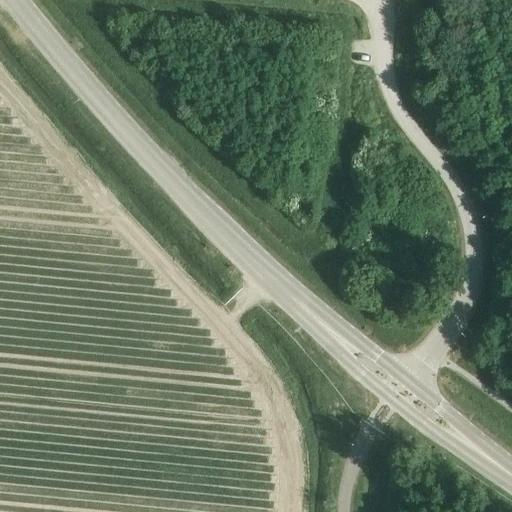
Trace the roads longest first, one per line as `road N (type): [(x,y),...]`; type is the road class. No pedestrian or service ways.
road 1 (secondary): [(402,394),(172,183),(14,0)]
road 2 (unclassified): [(402,394),(453,315),(470,262),(467,220),(449,179),(387,98),(379,71),(384,0)]
road 3 (secondary): [(511,476),(402,394)]
